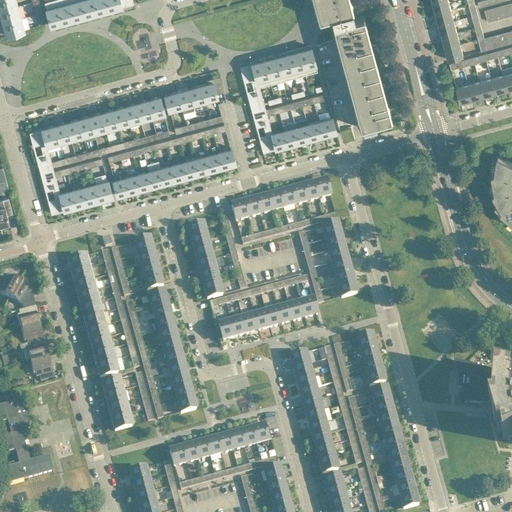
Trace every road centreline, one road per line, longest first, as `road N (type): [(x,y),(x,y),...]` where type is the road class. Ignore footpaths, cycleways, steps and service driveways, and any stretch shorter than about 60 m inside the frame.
road 1 (residential): [(311,511),(272,362),(263,350),(218,363),(206,354),(163,205)]
road 2 (residential): [(443,511),(346,156)]
road 3 (residential): [(112,511),(40,245)]
road 4 (residential): [(5,115),(170,67),(167,10),(194,0)]
road 5 (tertiary): [(511,307),(474,268),(434,132)]
road 6 (residential): [(163,205),(346,156)]
road 7 (residential): [(39,239),(5,115)]
road 8 (residential): [(39,239),(163,205)]
